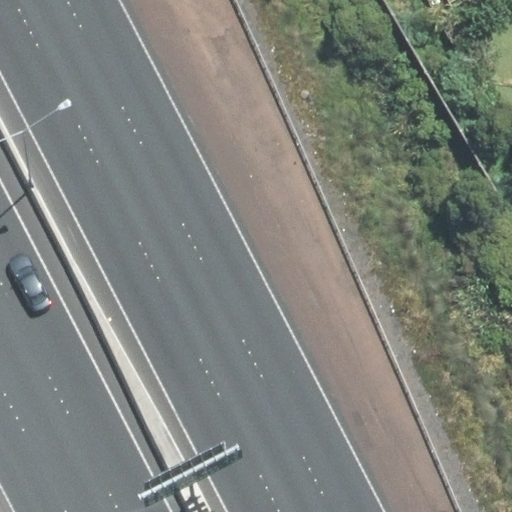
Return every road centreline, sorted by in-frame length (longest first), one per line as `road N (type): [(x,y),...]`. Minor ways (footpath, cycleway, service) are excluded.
road 1 (motorway): [(38,0),(304,511)]
road 2 (motorway): [(91,511),(0,335)]
